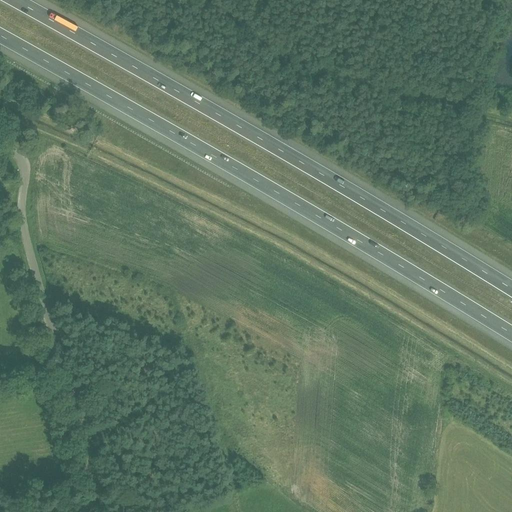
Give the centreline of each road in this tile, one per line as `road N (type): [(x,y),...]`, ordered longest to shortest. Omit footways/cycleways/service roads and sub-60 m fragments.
road 1 (motorway): [(0,35),(511,335)]
road 2 (motorway): [(511,290),(13,0)]
road 3 (unclassified): [(105,511),(26,236),(26,167),(0,147)]
